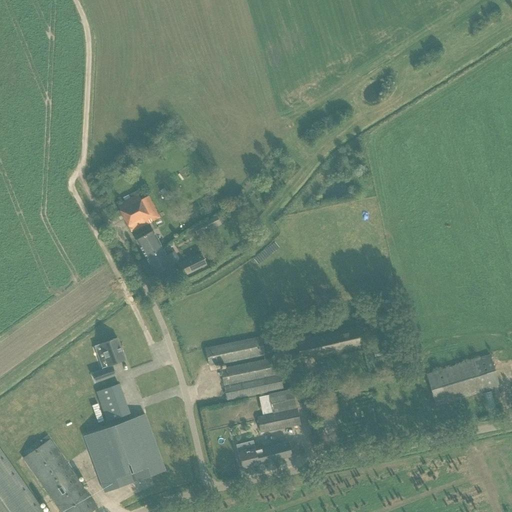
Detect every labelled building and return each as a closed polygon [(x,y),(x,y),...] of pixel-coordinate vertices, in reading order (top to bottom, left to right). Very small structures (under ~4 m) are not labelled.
[(160,218),(149,196),(141,200),(138,194),(118,204),(131,231),(160,218)] [(195,224),(198,237),(217,232),(214,220),(195,224)] [(152,231),(144,235),(136,240),(146,258),(162,249),(152,231)] [(162,249),(146,258),(155,275),(178,262),(177,261),(179,260),(174,251),(166,256),(162,249)] [(201,254),(177,265),(182,276),(206,265),(201,254)] [(373,302),(375,311),(388,307),(386,299),(373,302)] [(290,340),(292,351),(295,360),(362,345),(358,327),(331,333),(330,331),(328,332),(329,334),(309,338),(309,336),(290,340)] [(261,336),(215,346),(205,349),(209,366),(264,354),(261,336)] [(99,344),(107,366),(101,368),(102,371),(92,374),(95,382),(115,375),(112,367),(111,367),(111,365),(125,360),(116,338),(99,344)] [(426,375),(433,396),(436,406),(499,386),(496,377),(489,355),(426,375)] [(222,368),(226,367),(226,364),(231,363),(231,365),(255,360),(254,357),(221,365),(222,368)] [(276,358),(230,367),(220,369),(226,401),(282,389),(276,358)] [(119,384),(95,392),(106,422),(129,413),(119,384)] [(271,410),(272,411),(295,406),(292,389),(268,394),(269,397),(263,398),(266,411),(271,410)] [(296,409),(257,417),(260,433),(300,425),(296,409)] [(165,471),(144,414),(84,436),(104,493),(165,471)] [(23,459),(60,511),(90,511),(97,508),(91,499),(47,436),(39,441),(42,445),(34,451),(26,456),(23,459)] [(255,449),(247,451),(238,453),(242,469),(291,456),(288,442),(255,451),(255,449)] [(31,447),(23,452),(26,456),(34,451),(31,447)] [(0,511),(43,511),(0,450),(0,511)]
